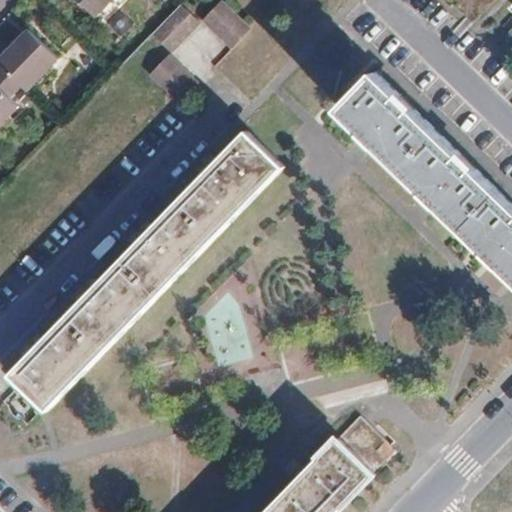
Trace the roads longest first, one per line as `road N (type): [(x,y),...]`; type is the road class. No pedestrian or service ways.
road 1 (residential): [(368,0),(511,129)]
road 2 (tertiary): [(425,500),(511,410)]
